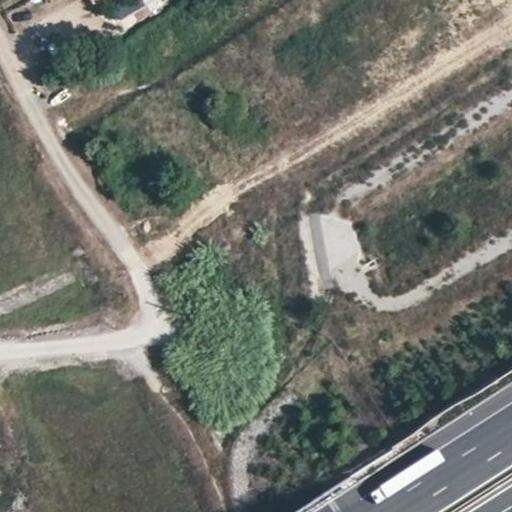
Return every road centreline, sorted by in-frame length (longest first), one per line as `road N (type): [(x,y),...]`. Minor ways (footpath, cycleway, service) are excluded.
road 1 (residential): [(164,337),(130,257),(65,174),(0,41)]
road 2 (track): [(126,343),(197,429),(225,511)]
road 3 (unclassified): [(0,350),(164,337)]
road 4 (motorway): [(511,434),(391,511)]
